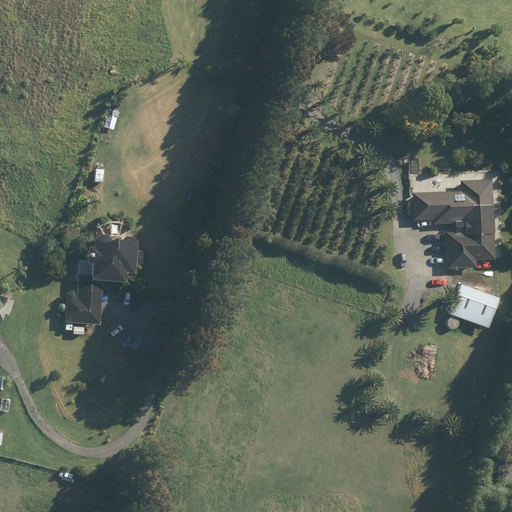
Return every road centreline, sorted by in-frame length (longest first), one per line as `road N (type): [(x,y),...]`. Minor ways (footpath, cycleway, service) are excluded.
road 1 (track): [(116,313),(131,327),(162,327),(193,290),(290,0)]
road 2 (track): [(316,0),(291,82),(298,108),(395,165),(406,243),(420,274)]
